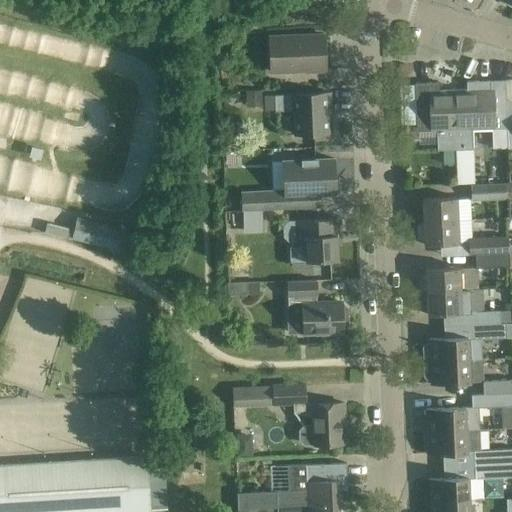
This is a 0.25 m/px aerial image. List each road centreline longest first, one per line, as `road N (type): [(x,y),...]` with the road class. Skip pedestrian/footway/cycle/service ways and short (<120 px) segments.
road 1 (residential): [(389,511),(370,0)]
road 2 (residential): [(511,41),(375,0)]
